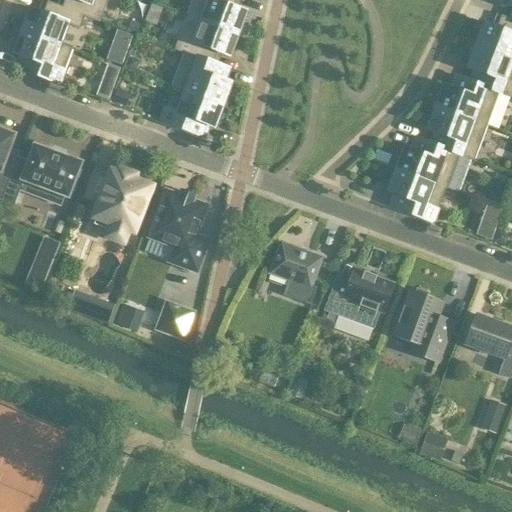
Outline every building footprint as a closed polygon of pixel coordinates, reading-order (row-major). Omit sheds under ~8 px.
[(52,5),(100,22),(108,0),(66,0),(64,8),(53,4),(52,5)] [(192,0),(187,16),(238,35),(246,11),(245,11),(234,7),(236,0),(192,0)] [(501,17),(511,21),(511,0),(509,0),(507,7),(509,8),(509,7),(511,8),(511,20),(501,16),(501,17)] [(36,11),(27,34),(77,52),(65,47),(73,26),(86,31),(90,19),(100,23),(100,22),(52,5),(48,16),(37,12),(37,11),(36,11)] [(238,35),(187,16),(174,50),(223,68),(223,67),(213,63),(217,53),(229,57),(238,35)] [(471,43),(471,44),(511,59),(511,21),(501,17),(497,28),(486,24),(484,23),(476,45),(471,43)] [(77,52),(27,34),(19,57),(20,58),(20,57),(31,61),(27,73),(64,87),(77,52)] [(461,79),(511,97),(511,59),(471,44),(465,60),(470,62),(467,69),(469,70),(469,69),(480,73),(476,84),(461,78),(461,79)] [(184,54),(172,87),(222,106),(231,83),(218,79),(223,68),(174,50),(184,54)] [(511,98),(511,97),(461,79),(457,90),(446,86),(444,85),(442,92),(437,90),(431,106),(487,127),(499,94),(511,98)] [(222,106),(172,87),(185,92),(177,113),(165,108),(160,122),(197,136),(202,124),(214,128),(222,106)] [(421,141),(474,161),(487,127),(431,106),(431,107),(435,109),(427,131),(429,132),(429,131),(440,135),(436,146),(421,140),(421,141)] [(0,171),(1,172),(1,170),(13,137),(14,136),(12,135),(0,130),(0,171)] [(474,162),(474,161),(421,141),(417,152),(406,148),(404,147),(396,170),(447,189),(459,156),(474,162)] [(35,147),(29,162),(26,172),(14,168),(1,202),(13,206),(19,191),(62,208),(66,196),(68,197),(70,190),(73,191),(80,172),(77,171),(80,164),(64,158),(65,155),(52,150),(51,153),(35,147)] [(447,189),(396,170),(387,193),(389,194),(400,198),(395,209),(433,223),(446,190),(447,189)] [(110,177),(95,172),(86,197),(101,203),(96,218),(111,224),(109,231),(111,240),(119,243),(127,238),(129,230),(133,232),(140,214),(141,214),(151,187),(117,175),(117,176),(112,174),(110,177)] [(505,203),(511,184),(511,176),(500,172),(490,198),(505,203)] [(194,237),(206,207),(192,202),(194,196),(181,192),(179,197),(166,192),(150,237),(176,247),(170,262),(197,272),(200,261),(205,241),(194,237)] [(488,203),(477,235),(493,240),(504,208),(488,203)] [(60,247),(43,241),(24,288),(41,295),(60,247)] [(321,259),(281,244),(270,274),(289,281),(284,296),(310,306),(316,288),(311,286),(321,259)] [(363,274),(354,271),(348,284),(336,280),(327,305),(339,310),(337,316),(373,329),(379,312),(383,314),(394,285),(376,279),(377,277),(364,272),(363,274)] [(415,293),(410,292),(394,337),(415,344),(411,354),(437,363),(450,329),(440,325),(437,318),(442,303),(427,297),(428,294),(416,290),(415,293)] [(115,308),(74,293),(68,313),(108,328),(115,308)] [(146,321),(147,322),(151,309),(127,300),(118,323),(142,332),(146,321)] [(155,329),(184,340),(193,313),(165,303),(155,329)] [(511,347),(510,347),(511,340),(511,328),(476,315),(465,345),(504,360),(498,375),(511,380),(511,376),(511,347)] [(445,459),(450,437),(429,432),(424,454),(445,459)] [(101,461),(110,438),(101,435),(92,457),(101,461)]
